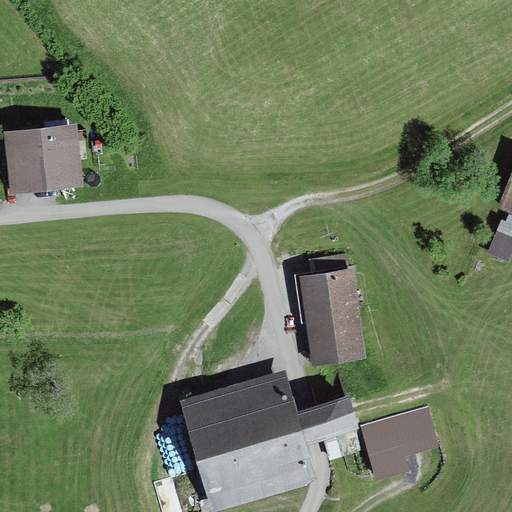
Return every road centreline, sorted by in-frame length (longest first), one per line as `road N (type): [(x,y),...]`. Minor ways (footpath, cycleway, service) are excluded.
road 1 (track): [(0,218),(181,203),(223,214),(248,234),(317,446),(320,473),(308,511)]
road 2 (track): [(511,114),(406,178),(304,204),(248,234)]
